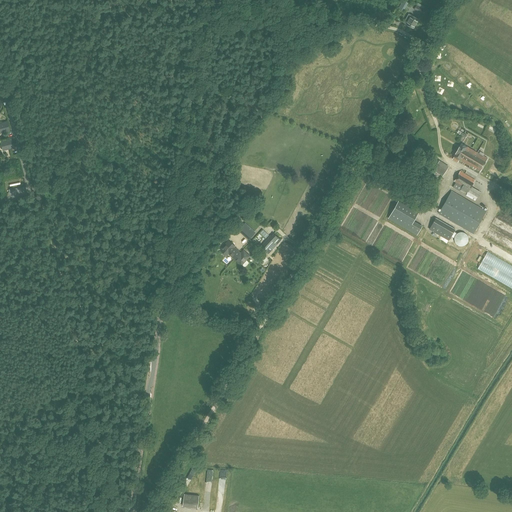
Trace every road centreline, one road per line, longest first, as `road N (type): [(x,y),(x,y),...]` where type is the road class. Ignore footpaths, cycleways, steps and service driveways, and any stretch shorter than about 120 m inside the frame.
road 1 (track): [(454,0),(153,511)]
road 2 (tertiary): [(132,511),(215,0)]
road 3 (track): [(124,511),(64,289)]
road 4 (track): [(54,249),(0,41)]
road 5 (track): [(425,47),(404,33),(306,4),(240,0)]
road 6 (track): [(511,349),(425,479)]
road 7 (track): [(108,449),(71,457),(30,494),(0,502)]
